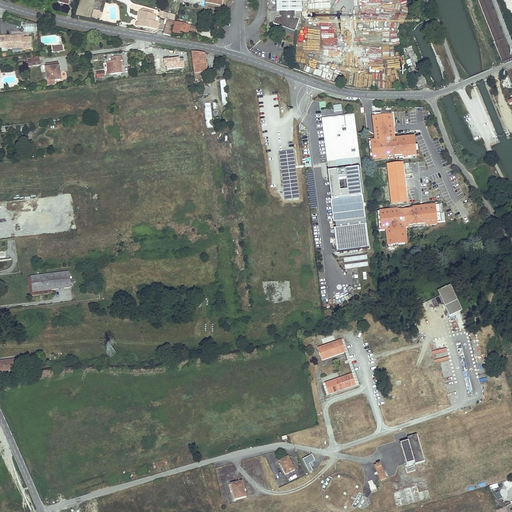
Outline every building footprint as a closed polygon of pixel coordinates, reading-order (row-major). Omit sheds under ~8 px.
[(273,24),(278,25),(278,23),(281,24),(281,26),(295,32),(300,19),(296,18),(296,11),(302,11),(302,0),(276,0),(277,12),(279,11),(279,18),(276,18),(273,24)] [(99,11),(95,10),(93,17),(99,18),(101,12),(99,11)] [(157,29),(158,23),(155,23),(156,16),(153,15),(142,12),(140,23),(138,22),(136,24),(136,25),(157,29)] [(167,20),(163,34),(171,36),(175,22),(167,20)] [(186,25),(183,24),(176,22),(173,33),(179,34),(181,32),(188,34),(189,30),(196,32),(197,28),(186,25)] [(31,48),(31,38),(22,38),(20,38),(20,35),(12,36),(12,37),(0,37),(0,47),(8,47),(8,49),(31,48)] [(53,44),(53,36),(43,36),(43,44),(53,44)] [(205,54),(192,52),(195,79),(199,78),(199,73),(207,73),(205,54)] [(112,62),(110,62),(111,75),(122,73),(121,61),(123,61),(122,56),(111,58),(112,62)] [(48,81),(60,80),(59,72),(60,72),(60,66),(59,66),(58,62),(46,64),(46,68),(48,81)] [(178,79),(118,83),(119,93),(178,88),(178,79)] [(123,100),(124,110),(188,103),(187,93),(123,100)] [(358,158),(353,117),(345,118),(345,120),(342,120),(341,116),(332,117),(332,120),(323,121),(328,161),(327,161),(329,172),(340,171),(346,170),(350,198),(344,199),(333,200),(336,223),(366,220),(360,169),(361,169),(359,158),(358,158)] [(127,142),(192,137),(191,127),(126,133),(127,142)] [(405,151),(407,160),(414,159),(412,150),(405,151)] [(230,156),(219,158),(223,187),(234,186),(230,156)] [(387,165),(389,178),(404,176),(402,163),(387,165)] [(340,171),(344,199),(350,198),(346,170),(340,171)] [(404,176),(389,178),(390,190),(405,188),(404,176)] [(405,188),(390,190),(391,197),(386,198),(387,205),(407,203),(405,188)] [(236,193),(225,194),(226,217),(237,217),(236,193)] [(386,247),(408,245),(406,229),(439,226),(438,224),(445,223),(443,205),(378,211),(380,232),(385,232),(386,247)] [(205,220),(131,228),(132,237),(206,229),(205,220)] [(134,251),(208,244),(207,235),(133,243),(134,251)] [(68,272),(31,277),(33,292),(52,290),(70,287),(68,272)] [(28,277),(30,295),(52,292),(52,290),(33,292),(31,277),(28,277)] [(450,286),(438,292),(449,316),(461,311),(450,286)] [(458,329),(465,327),(462,314),(455,316),(458,329)] [(333,335),(321,339),(323,343),(334,340),(333,335)] [(341,340),(319,348),(322,359),(345,352),(341,340)] [(0,361),(0,370),(5,370),(5,371),(15,370),(14,361),(0,361)] [(445,384),(454,383),(452,368),(443,370),(445,384)] [(351,375),(326,383),(329,395),(355,386),(351,375)] [(455,390),(449,392),(450,395),(447,396),(448,397),(440,400),(442,407),(452,404),(452,403),(459,401),(455,390)] [(497,391),(491,393),(492,397),(494,396),(495,399),(499,398),(497,391)] [(497,401),(494,402),(498,417),(507,415),(505,407),(503,407),(502,406),(504,405),(504,404),(502,404),(501,402),(497,403),(497,401)] [(424,433),(407,438),(415,464),(432,459),(436,475),(487,460),(489,468),(502,464),(494,439),(482,443),(482,440),(493,437),(488,419),(476,422),(470,402),(419,417),(424,433)] [(389,420),(374,424),(380,443),(395,439),(389,420)] [(511,421),(502,424),(505,437),(510,435),(511,440),(511,421)] [(310,465),(316,462),(312,455),(303,460),(309,473),(313,471),(310,465)] [(288,457),(279,461),(283,470),(284,469),(287,474),(294,470),(288,457)] [(380,463),(374,465),(381,480),(386,478),(380,463)] [(373,479),(369,481),(372,492),(377,490),(373,479)] [(242,481),(231,484),(235,499),(245,496),(242,481)] [(416,486),(392,493),(396,508),(420,501),(416,486)]
